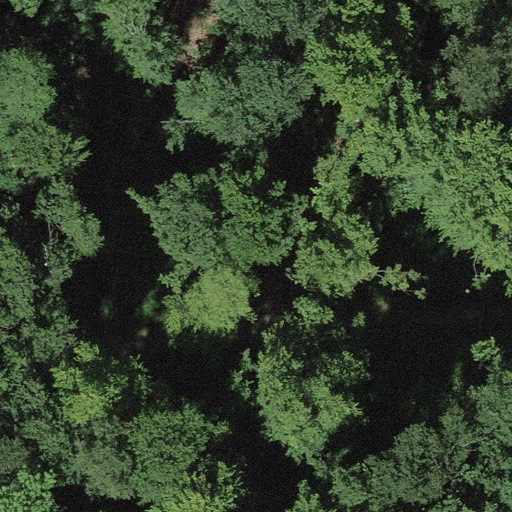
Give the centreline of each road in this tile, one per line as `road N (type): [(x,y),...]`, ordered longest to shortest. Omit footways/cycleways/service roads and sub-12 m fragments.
road 1 (track): [(4,361),(511,321)]
road 2 (track): [(4,361),(216,439),(302,511)]
